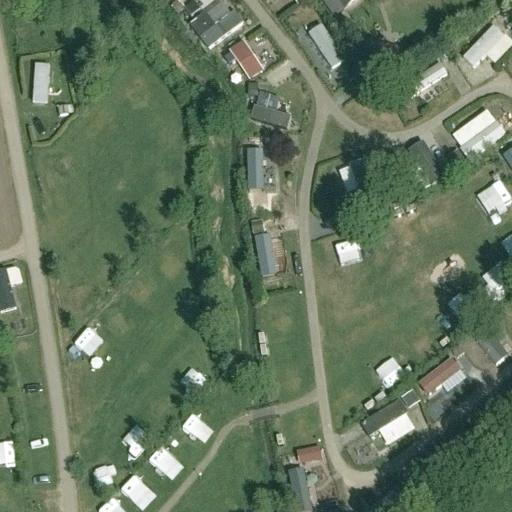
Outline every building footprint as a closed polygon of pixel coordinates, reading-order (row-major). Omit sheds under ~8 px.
[(187,27),(207,52),(241,25),(221,0),(187,27)] [(319,0),(334,21),(362,0),(319,0)] [(460,56),(471,69),(485,57),(492,65),(511,47),(511,46),(494,26),(460,56)] [(319,27),(299,36),(325,89),(345,79),(319,27)] [(398,61),(395,43),(376,47),(379,65),(398,61)] [(229,56),(250,87),(265,77),(244,46),(229,56)] [(400,89),(408,101),(445,75),(437,63),(400,89)] [(32,104),(48,104),(48,66),(32,66),(32,104)] [(249,121),(285,132),(289,117),(274,112),(278,100),(257,94),(249,121)] [(456,171),(504,137),(485,111),(449,137),(458,149),(446,157),(456,171)] [(414,166),(406,170),(417,193),(443,181),(424,142),(407,151),(414,166)] [(61,181),(77,172),(62,147),(46,157),(61,181)] [(504,159),(499,151),(495,154),(501,162),(504,159)] [(247,152),(247,194),(274,194),(275,152),(247,152)] [(350,211),(380,201),(366,160),(336,171),(350,211)] [(254,237),(257,267),(282,265),(279,234),(254,237)] [(6,274),(0,275),(0,318),(17,314),(6,274)] [(84,280),(63,286),(71,314),(91,308),(84,280)] [(493,306),(487,312),(490,315),(497,309),(493,306)] [(477,370),(491,368),(489,356),(500,355),(498,333),(473,336),(477,370)] [(457,334),(449,339),(452,343),(460,337),(457,334)] [(440,347),(443,351),(450,345),(447,341),(440,347)] [(449,370),(427,382),(441,406),(452,400),(448,393),(458,387),(449,370)] [(511,375),(502,385),(507,391),(511,386),(511,375)] [(382,397),(374,402),(377,406),(385,401),(382,397)] [(367,439),(378,433),(386,447),(415,431),(398,402),(358,425),(367,439)] [(372,404),(364,410),(367,414),(375,408),(372,404)] [(286,475),(296,508),(321,501),(315,477),(302,480),(299,471),(286,475)]
